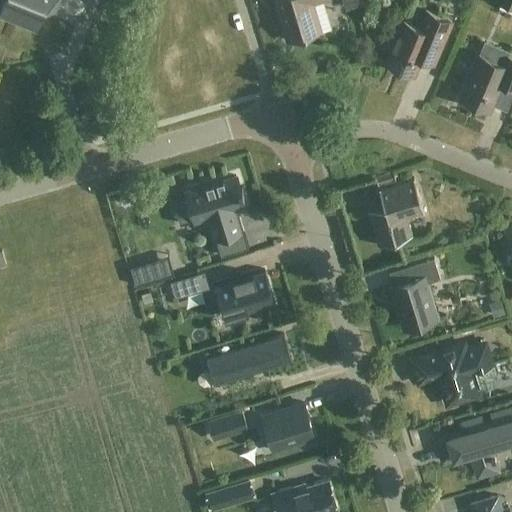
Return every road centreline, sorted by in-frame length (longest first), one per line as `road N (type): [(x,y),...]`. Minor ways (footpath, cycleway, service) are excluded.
road 1 (residential): [(400,511),(286,137)]
road 2 (residential): [(511,180),(384,132),(286,137)]
road 3 (residential): [(286,137),(243,126),(88,171)]
road 4 (residential): [(94,0),(63,87),(88,171)]
road 5 (residential): [(286,137),(241,0)]
